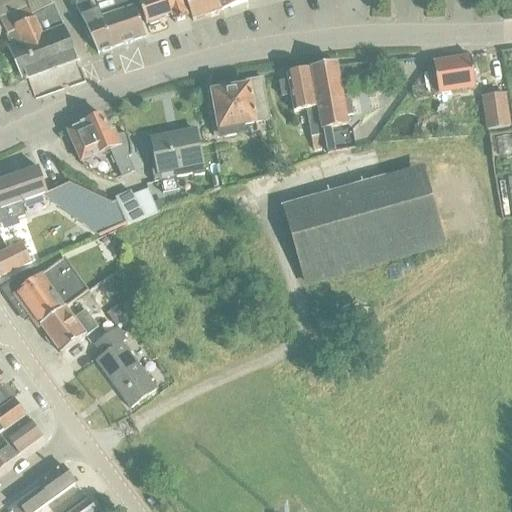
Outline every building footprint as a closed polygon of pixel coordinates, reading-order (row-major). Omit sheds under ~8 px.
[(78,62),(68,38),(64,29),(54,6),(52,7),(48,0),(25,0),(0,0),(0,21),(7,37),(5,37),(11,49),(26,81),(78,62)] [(77,0),(73,2),(79,14),(85,26),(98,55),(99,55),(112,50),(102,19),(97,5),(94,0),(86,0),(79,4),(77,0)] [(102,19),(112,50),(146,39),(135,8),(131,0),(103,0),(105,3),(97,5),(102,19)] [(136,0),(145,25),(172,16),(175,24),(187,20),(180,0),(136,0)] [(222,12),(216,0),(185,0),(193,22),(222,12)] [(216,0),(222,12),(248,3),(246,0),(216,0)] [(433,63),(438,95),(476,89),(471,57),(433,63)] [(337,66),(311,71),(321,127),(322,132),(348,127),(347,120),(353,119),(350,102),(344,103),(337,66)] [(288,82),(279,83),(282,98),(290,96),(293,113),(306,110),(314,151),(325,149),(324,142),(323,136),(322,132),(321,127),(311,71),(286,76),(288,82)] [(241,127),(270,121),(263,80),(247,83),(248,88),(234,90),(233,85),(212,89),(215,108),(209,109),(215,140),(243,135),(241,127)] [(130,145),(129,140),(127,136),(123,135),(116,137),(113,131),(109,133),(102,117),(67,132),(81,164),(109,151),(122,179),(135,173),(128,158),(131,157),(131,151),(130,145)] [(194,177),(204,175),(195,131),(151,141),(159,176),(175,173),(176,179),(193,175),(194,177)] [(351,131),(323,136),(324,142),(325,149),(326,149),(327,156),(354,150),(354,149),(351,131)] [(511,134),(495,136),(498,156),(511,154),(511,134)] [(128,227),(146,220),(131,194),(118,202),(119,202),(111,205),(69,185),(47,195),(39,169),(0,182),(0,229),(2,229),(0,224),(25,216),(21,204),(41,197),(99,238),(126,226),(128,227)] [(285,208),(306,284),(443,245),(421,170),(285,208)] [(31,264),(22,243),(10,249),(20,269),(31,264)] [(0,253),(0,278),(20,269),(10,249),(0,253)] [(41,328),(65,309),(65,310),(89,293),(64,260),(41,277),(40,276),(36,279),(30,270),(5,281),(15,295),(13,296),(16,299),(10,303),(21,319),(27,314),(38,330),(41,328)] [(107,315),(117,328),(127,320),(117,307),(107,315)] [(85,312),(73,321),(65,309),(41,328),(61,356),(86,338),(86,337),(97,329),(85,312)] [(317,323),(321,337),(342,331),(338,317),(317,323)] [(96,363),(130,411),(156,392),(122,345),(126,342),(118,330),(94,347),(102,358),(96,363)] [(0,387),(0,434),(25,416),(4,385),(0,387)] [(25,416),(0,434),(0,436),(4,442),(8,439),(12,444),(0,452),(0,469),(43,439),(25,416)] [(13,511),(37,511),(75,484),(62,466),(39,483),(43,489),(13,511)] [(95,511),(86,499),(69,511),(95,511)]
